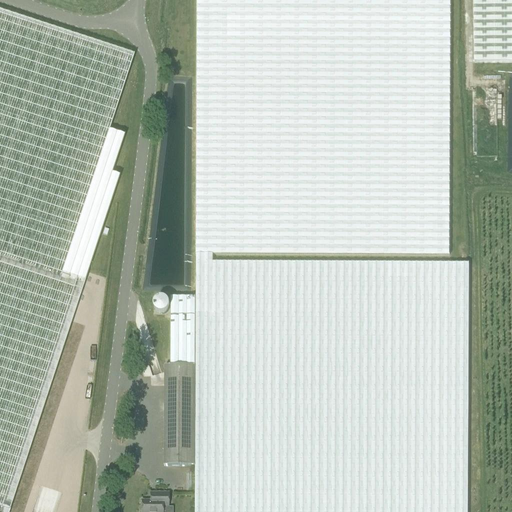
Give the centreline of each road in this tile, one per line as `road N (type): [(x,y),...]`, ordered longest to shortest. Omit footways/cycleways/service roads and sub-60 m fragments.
road 1 (unclassified): [(102,511),(150,59),(129,22)]
road 2 (unclassified): [(129,22),(83,25),(4,0)]
